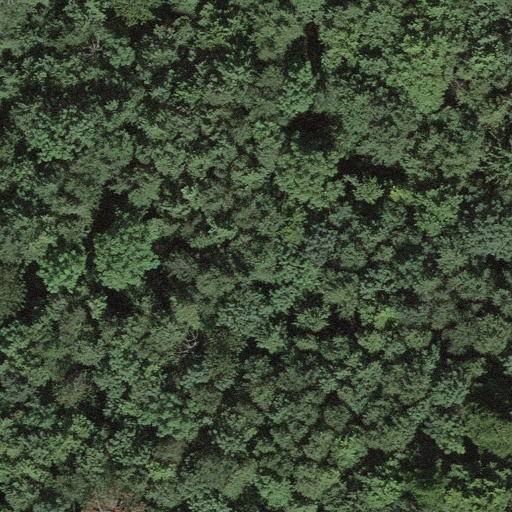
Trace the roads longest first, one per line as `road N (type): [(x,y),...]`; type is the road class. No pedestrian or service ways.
road 1 (track): [(484,0),(148,511)]
road 2 (track): [(0,138),(262,0)]
road 3 (track): [(84,0),(0,132)]
